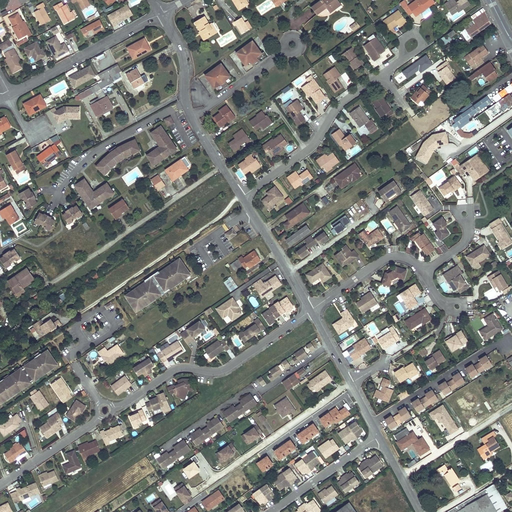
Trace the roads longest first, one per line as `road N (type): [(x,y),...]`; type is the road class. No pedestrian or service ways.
road 1 (residential): [(112,407),(173,368),(225,369),(310,308)]
road 2 (residential): [(404,55),(339,104),(308,149),(242,194)]
road 3 (residential): [(441,325),(448,308),(423,268),(394,254),(310,308)]
road 4 (residential): [(161,13),(9,95)]
road 5 (residential): [(53,204),(79,162),(185,102)]
road 6 (unknown): [(368,419),(504,342)]
road 7 (unknown): [(398,473),(493,416),(511,382)]
road 8 (residential): [(310,308),(242,194)]
road 9 (residential): [(273,511),(377,437)]
